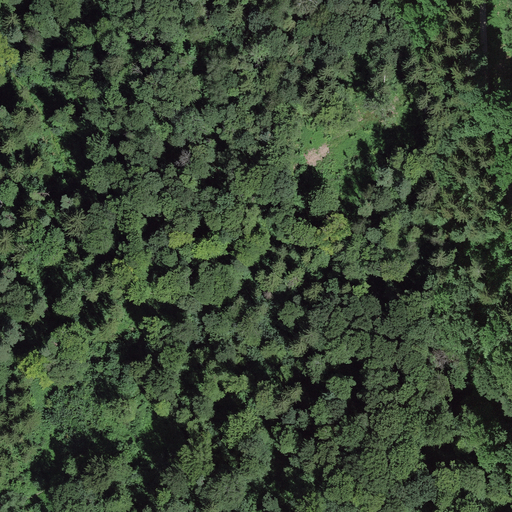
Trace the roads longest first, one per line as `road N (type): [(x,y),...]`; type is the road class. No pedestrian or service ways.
road 1 (track): [(0,42),(4,64),(68,162),(136,307),(140,382)]
road 2 (track): [(482,0),(492,119),(511,202)]
road 3 (track): [(0,503),(55,481),(140,382)]
